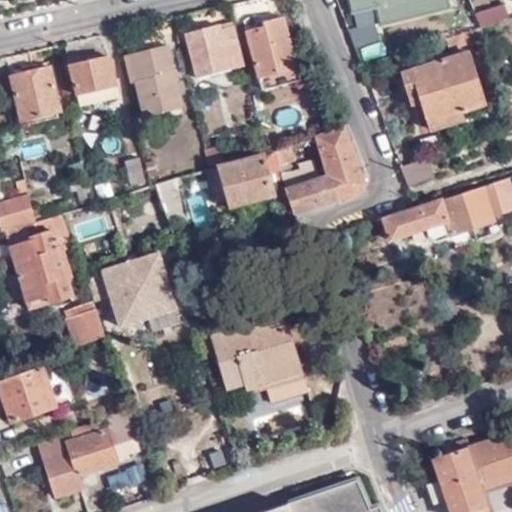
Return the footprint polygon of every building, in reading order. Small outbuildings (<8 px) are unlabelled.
[(347,0),(350,11),(388,2),(391,16),(397,20),(410,17),(412,10),(408,0),(347,0)] [(483,27),(509,19),(506,5),(479,15),(483,27)] [(261,78),(297,66),(283,16),(264,21),(266,27),(247,32),(261,78)] [(237,40),(234,23),(219,27),(223,43),(237,40)] [(223,43),(219,27),(186,34),(197,80),(244,67),(237,40),(223,43)] [(481,28),(447,39),(451,51),(485,40),(481,28)] [(168,49),(131,56),(136,83),(133,84),(142,120),(183,112),(168,49)] [(419,128),(428,126),(466,113),(486,106),(468,55),(403,76),(419,128)] [(136,83),(131,56),(124,58),(130,85),(133,84),(136,83)] [(111,57),(72,65),(80,104),(119,96),(111,57)] [(301,79),(297,66),(261,78),(264,90),(301,79)] [(50,68),(11,77),(21,122),(62,112),(50,68)] [(466,113),(428,126),(431,134),(468,121),(466,113)] [(344,128),(342,128),(317,135),(328,171),(307,178),(302,165),(277,174),(295,214),(361,193),(364,184),(344,128)] [(280,146),(264,150),(271,163),(284,158),(280,146)] [(228,206),(274,193),(263,151),(217,165),(226,198),(228,206)] [(427,158),(401,167),(408,185),(434,176),(427,158)] [(138,159),(126,162),(130,185),(144,182),(138,159)] [(226,198),(217,165),(208,168),(205,169),(214,202),(226,198)] [(91,198),(84,173),(74,176),(76,183),(68,184),(72,203),(91,198)] [(29,192),(25,178),(17,181),(20,194),(29,192)] [(464,194),(475,230),(495,224),(493,218),(511,211),(511,207),(510,200),(511,199),(511,185),(510,180),(464,194)] [(183,220),(180,183),(163,184),(165,221),(183,220)] [(422,205),(399,214),(371,224),(377,244),(389,240),(392,244),(428,231),(431,240),(439,242),(475,230),(464,194),(461,188),(420,201),(422,205)] [(0,202),(0,218),(4,232),(6,232),(37,222),(29,195),(0,202)] [(37,222),(6,232),(30,310),(73,294),(68,276),(72,275),(62,249),(72,245),(62,214),(37,222)] [(121,325),(174,308),(157,253),(104,269),(121,325)] [(100,275),(87,279),(95,302),(107,298),(100,275)] [(267,330),(284,324),(275,299),(244,309),(249,324),(263,319),(267,330)] [(66,310),(77,344),(105,334),(92,300),(66,310)] [(287,323),(284,324),(267,330),(263,319),(249,324),(209,336),(227,390),(245,384),(242,376),(298,358),(287,323)] [(402,336),(383,342),(392,367),(411,361),(402,336)] [(302,374),(298,358),(242,376),(245,384),(247,391),(302,374)] [(56,364),(0,382),(12,422),(73,401),(65,375),(60,377),(56,364)] [(129,405),(103,414),(105,417),(40,441),(59,494),(83,486),(79,474),(116,462),(110,444),(140,434),(129,405)] [(511,433),(434,459),(441,481),(448,501),(451,511),(489,511),(483,492),(511,482),(511,433)] [(79,474),(83,486),(120,474),(116,462),(79,474)] [(381,511),(379,506),(370,510),(358,480),(268,511),(381,511)] [(448,501),(441,481),(429,484),(436,505),(448,501)]
